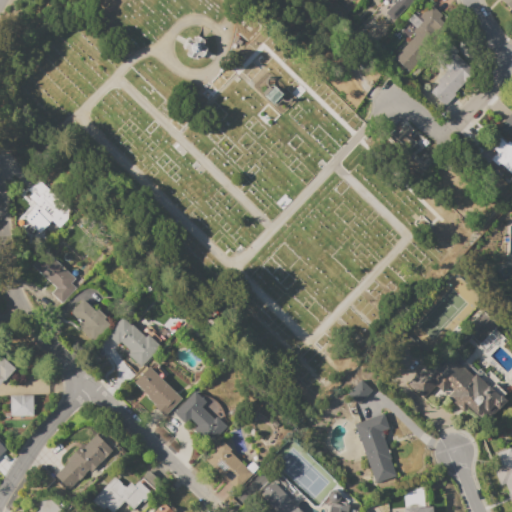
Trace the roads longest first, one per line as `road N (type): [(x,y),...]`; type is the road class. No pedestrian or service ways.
road 1 (residential): [(0,213),(17,305),(85,383)]
road 2 (residential): [(85,383),(224,511)]
road 3 (residential): [(85,383),(0,499)]
